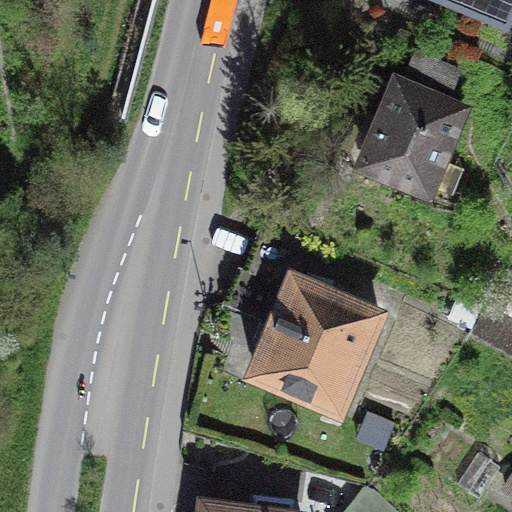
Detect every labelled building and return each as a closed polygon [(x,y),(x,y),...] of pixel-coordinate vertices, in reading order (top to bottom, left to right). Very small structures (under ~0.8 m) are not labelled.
[(511,16),(511,0),(443,0),(507,28),(511,16)] [(462,111),(382,80),(343,179),(423,210),(462,111)] [(377,297),(273,253),(225,368),(330,411),(377,297)] [(511,291),(497,284),(473,327),(511,349),(511,291)] [(395,511),(369,487),(348,511),(395,511)] [(303,511),(188,496),(185,511),(303,511)]
